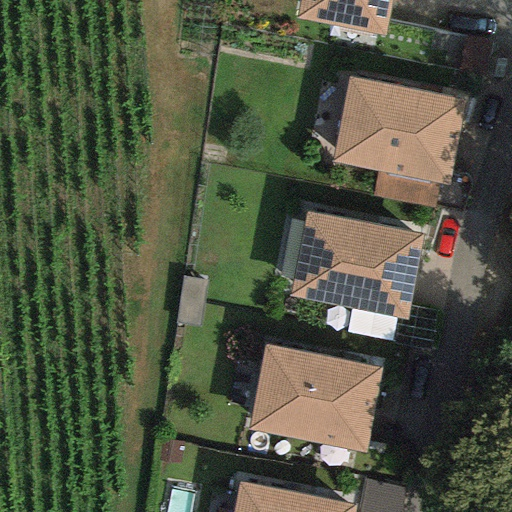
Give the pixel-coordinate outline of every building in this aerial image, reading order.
[(391,0),(297,0),(294,17),(386,33),(391,0)] [(461,98),(346,78),(331,163),(446,183),(461,98)] [(423,235),(305,213),(289,296),(407,318),(423,235)] [(379,370),(262,346),(245,430),(361,454),(379,370)] [(395,511),(401,481),(365,475),(358,511),(395,511)] [(351,511),(353,503),(238,482),(232,511),(351,511)]
